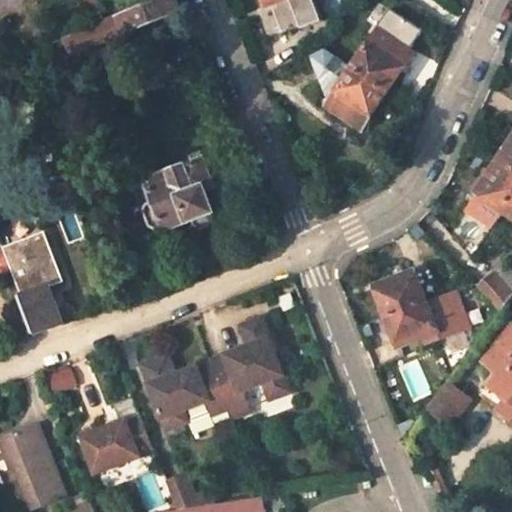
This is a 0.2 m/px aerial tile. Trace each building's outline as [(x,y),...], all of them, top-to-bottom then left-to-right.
[(125,41),(190,14),(184,0),(164,0),(119,19),(124,38),(125,41)] [(389,90),(414,54),(410,51),(424,32),(391,9),(353,65),(389,90)] [(49,54),(54,66),(124,38),(118,19),(94,29),(93,27),(50,46),(49,54)] [(337,94),(370,117),(389,90),(353,65),(327,47),(314,54),(337,94)] [(206,159),(202,151),(192,155),(195,163),(206,159)] [(195,163),(149,181),(157,202),(148,205),(146,206),(145,210),(151,227),(155,230),(166,225),(168,231),(195,220),(198,229),(199,231),(203,231),(216,225),(216,222),(213,213),(215,212),(206,189),(217,185),(216,183),(220,181),(211,161),(208,162),(207,158),(206,159),(195,163)] [(492,170),(477,192),(505,211),(511,200),(511,166),(505,162),(500,169),(499,168),(495,168),(492,170)] [(100,179),(71,188),(82,217),(111,206),(100,179)] [(61,271),(46,235),(18,245),(22,255),(8,260),(12,271),(37,335),(64,325),(51,288),(60,285),(55,273),(61,271)] [(22,255),(18,245),(4,250),(8,260),(22,255)] [(0,252),(0,266),(3,274),(12,271),(8,260),(4,250),(0,252)] [(439,295),(429,269),(415,275),(415,272),(377,287),(388,316),(426,302),(425,299),(439,295)] [(511,296),(511,295),(492,273),(477,286),(500,312),(511,296)] [(398,346),(455,323),(445,295),(426,302),(388,316),(398,346)] [(291,394),(262,320),(242,327),(250,347),(177,375),(170,355),(144,365),(168,430),(190,422),(186,410),(208,401),(211,410),(227,404),(229,410),(233,419),(252,412),(244,391),(265,384),(271,401),(291,394)] [(511,420),(511,324),(484,360),(498,371),(488,384),(506,397),(511,401),(511,403),(504,414),(511,420)] [(462,406),(440,389),(421,414),(443,431),(462,406)] [(511,401),(506,397),(497,409),(504,414),(511,403),(511,401)] [(123,422),(140,415),(134,398),(114,405),(119,417),(121,422),(123,422)] [(227,404),(211,410),(213,416),(229,410),(227,404)] [(96,472),(153,450),(140,415),(123,422),(121,422),(82,437),(96,472)] [(22,482),(34,511),(35,511),(68,500),(38,424),(0,438),(0,444),(13,477),(19,475),(22,482)] [(13,477),(0,444),(0,466),(8,487),(22,482),(19,475),(13,477)] [(159,511),(266,511),(264,495),(159,511)]
